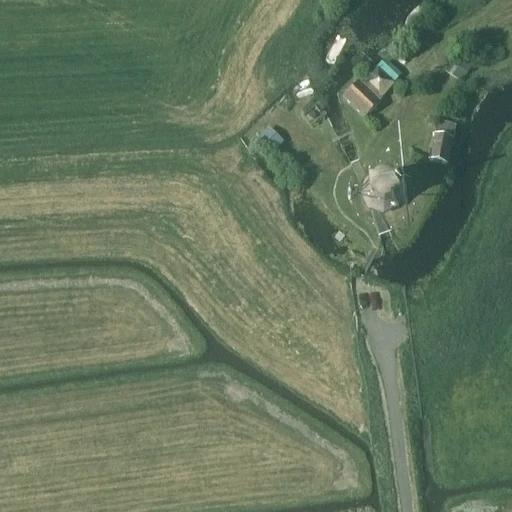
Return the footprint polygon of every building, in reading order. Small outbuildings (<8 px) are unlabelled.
[(472,68),(456,56),(444,73),(460,84),(472,68)] [(380,103),(378,101),(394,84),(377,68),(361,85),(359,82),(343,99),(364,120),(380,103)] [(447,167),(454,141),(452,140),(455,127),(437,122),(434,136),(428,162),(447,167)] [(282,143),(268,129),(258,139),(272,153),(282,143)] [(393,180),(381,176),(369,182),(363,194),(370,208),(384,212),(397,205),(400,194),(393,180)]
